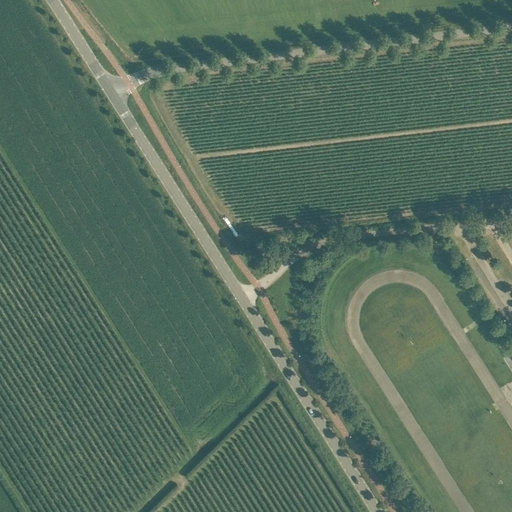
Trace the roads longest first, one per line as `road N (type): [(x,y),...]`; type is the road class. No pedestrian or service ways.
road 1 (tertiary): [(376,511),(113,91)]
road 2 (unclassified): [(113,91),(166,69),(511,27)]
